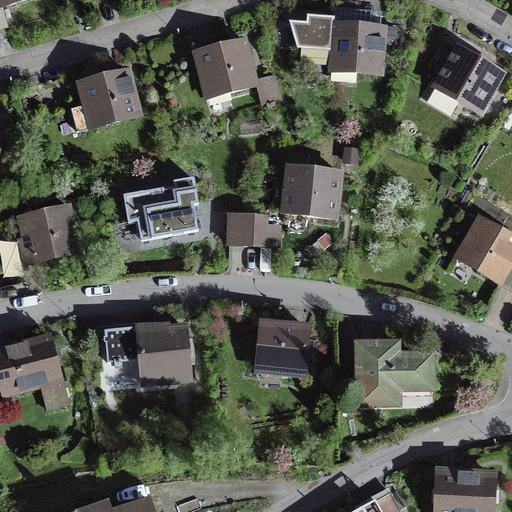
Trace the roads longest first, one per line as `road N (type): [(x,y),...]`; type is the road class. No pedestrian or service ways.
road 1 (residential): [(0,315),(218,286),(388,310),(511,351)]
road 2 (residential): [(0,74),(245,0)]
road 3 (residential): [(511,411),(389,458),(295,511)]
